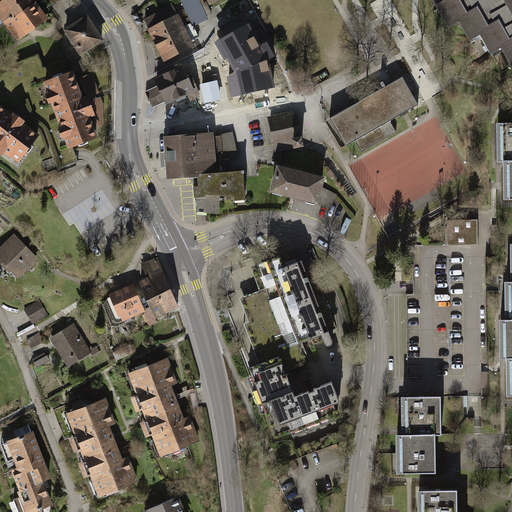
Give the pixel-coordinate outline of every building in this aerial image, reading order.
[(16,16),(35,3),(32,0),(4,0),(0,3),(0,24),(4,22),(15,14),(16,16)] [(181,0),(192,23),(192,24),(207,17),(199,0),(181,0)] [(511,0),(445,0),(436,6),(448,28),(459,22),(470,41),(480,35),(491,54),(501,48),(510,64),(511,66),(511,0)] [(34,27),(46,18),(35,3),(16,16),(15,14),(4,22),(16,39),(34,27)] [(146,22),(156,40),(183,27),(174,8),(162,14),(146,22)] [(142,23),(137,13),(132,15),(137,26),(142,23)] [(87,17),(66,30),(81,54),(102,40),(87,17)] [(156,40),(165,59),(192,46),(190,41),(199,37),(192,24),(192,23),(183,27),(156,40)] [(273,57),(266,43),(260,47),(248,25),(216,42),(226,59),(228,58),(236,72),(229,76),(233,96),(273,87),(267,60),(273,57)] [(167,102),(193,91),(195,95),(198,94),(191,76),(188,78),(183,67),(157,78),(160,85),(166,100),(167,102)] [(54,79),(46,82),(50,94),(54,93),(56,99),(53,101),(63,128),(67,127),(69,134),(66,135),(70,147),(78,144),(79,147),(88,143),(87,141),(96,138),(88,117),(93,115),(94,114),(99,126),(102,126),(102,104),(100,97),(89,101),(88,97),(98,93),(91,74),(80,78),(88,96),(81,99),(71,72),(63,75),(62,73),(53,76),(54,79)] [(384,88),(330,118),(345,146),(355,141),(362,152),(396,132),(390,121),(402,114),(404,113),(406,111),(418,105),(402,77),(392,83),(388,85),(384,88)] [(216,82),(203,85),(206,102),(219,99),(216,82)] [(166,100),(160,85),(148,91),(152,101),(154,105),(166,100)] [(0,107),(0,153),(2,155),(6,148),(13,154),(12,155),(20,160),(38,136),(21,124),(19,122),(21,119),(16,115),(14,114),(12,116),(0,107)] [(295,116),(270,121),(277,151),(302,145),(300,138),(295,116)] [(511,123),(502,123),(503,162),(509,162),(509,168),(509,199),(511,199),(511,123)] [(208,132),(194,133),(197,178),(194,178),(194,183),(198,183),(200,210),(206,210),(216,211),(218,196),(235,197),(234,194),(244,193),(244,198),(245,198),(244,177),(243,173),(244,173),(244,171),(212,174),(211,162),(219,161),(218,155),(223,155),(224,158),(237,155),(232,133),(212,137),(212,134),(208,135),(208,132)] [(197,178),(194,133),(185,134),(185,137),(166,138),(167,150),(167,151),(162,152),(164,168),(168,167),(169,167),(169,177),(193,175),(194,178),(197,178)] [(67,151),(70,163),(77,161),(75,149),(67,151)] [(322,179),(278,168),(273,190),(295,196),(316,202),(330,208),(337,195),(324,189),(320,187),(322,179)] [(118,183),(112,174),(109,176),(114,186),(118,183)] [(477,220),(448,220),(448,245),(470,245),(478,245),(478,236),(477,220)] [(15,237),(0,251),(0,257),(10,268),(12,266),(19,273),(33,260),(19,246),(22,244),(15,237)] [(269,273),(276,291),(246,302),(255,326),(253,327),(261,350),(275,345),(285,371),(306,363),(299,343),(311,338),(313,344),(319,342),(316,336),(321,334),(324,343),(326,345),(328,345),(330,345),(332,344),(332,342),(332,340),(302,261),(284,267),(280,256),(259,264),(263,275),(269,273)] [(495,275),(494,256),(492,256),(485,257),(486,286),(495,286),(495,275)] [(151,278),(163,272),(158,258),(153,260),(153,262),(143,266),(148,279),(151,278)] [(151,278),(166,311),(178,306),(172,290),(167,280),(163,272),(151,278)] [(148,279),(140,283),(155,316),(166,311),(151,278),(148,279)] [(134,287),(108,298),(110,303),(106,305),(114,324),(119,322),(144,311),(134,287)] [(39,301),(25,309),(33,323),(47,314),(39,301)] [(79,338),(71,326),(52,337),(69,365),(90,352),(81,337),(79,338)] [(36,345),(44,340),(39,332),(27,340),(30,345),(34,342),(36,345)] [(262,401),(292,389),(285,371),(275,345),(261,350),(256,352),(260,363),(249,367),(262,401)] [(46,356),(35,362),(37,367),(49,361),(46,356)] [(166,359),(134,371),(140,387),(136,388),(146,414),(156,439),(159,437),(165,453),(198,440),(189,417),(177,422),(171,407),(175,405),(172,400),(166,403),(165,401),(164,400),(168,398),(164,387),(171,384),(176,382),(166,359)] [(339,401),(332,381),(314,388),(314,390),(309,392),(308,390),(294,396),(292,389),(262,401),(276,437),(337,414),(333,403),(339,401)] [(198,407),(195,393),(190,394),(193,408),(198,407)] [(441,435),(441,396),(407,396),(408,428),(408,431),(408,434),(402,434),(402,453),(402,473),(436,472),(435,435),(441,435)] [(72,412),(65,415),(71,430),(75,429),(94,479),(97,478),(103,493),(136,481),(127,457),(116,462),(110,447),(113,445),(111,440),(104,443),(103,442),(103,440),(107,438),(102,427),(114,422),(105,399),(81,408),(72,412)] [(14,498),(19,511),(28,511),(51,504),(41,480),(49,477),(44,464),(44,463),(29,425),(14,431),(17,438),(1,444),(8,461),(16,458),(19,467),(13,469),(23,495),(14,498)] [(457,511),(457,489),(423,489),(423,511),(457,511)] [(183,511),(176,497),(149,509),(150,511),(183,511)]
